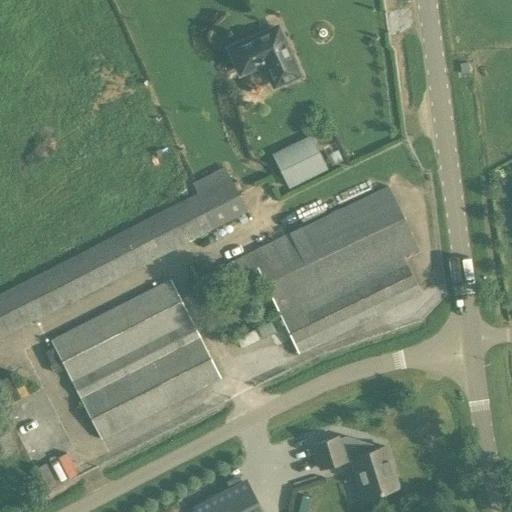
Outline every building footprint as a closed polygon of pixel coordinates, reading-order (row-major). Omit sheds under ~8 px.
[(274,29),(228,50),(238,72),(262,61),(273,85),(295,75),(274,29)] [(343,160),(337,148),(322,154),(328,167),(343,160)] [(318,152),(280,171),(288,188),(327,169),(318,152)] [(196,193),(0,293),(0,336),(246,211),(238,194),(224,167),(192,183),(196,193)] [(248,253),(248,254),(227,265),(239,288),(260,277),(280,317),(297,353),(420,294),(402,257),(417,249),(387,186),(292,231),(248,253)] [(169,280),(50,341),(100,439),(219,378),(169,280)] [(337,437),(312,445),(320,469),(351,460),(362,499),(397,488),(384,447),(370,451),(369,448),(345,441),(339,442),(337,437)] [(261,511),(247,483),(194,510),(194,511),(261,511)] [(393,507),(394,511),(425,511),(423,500),(393,507)]
